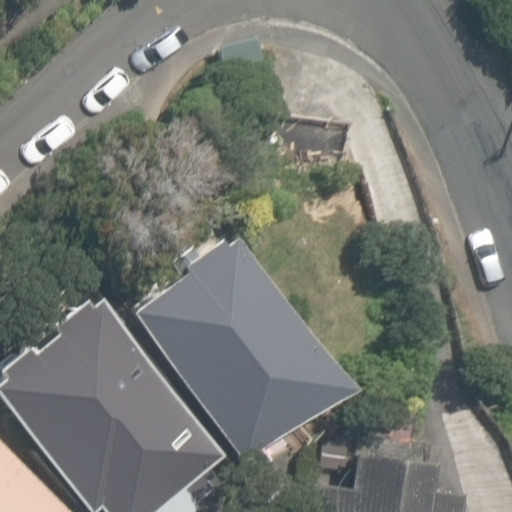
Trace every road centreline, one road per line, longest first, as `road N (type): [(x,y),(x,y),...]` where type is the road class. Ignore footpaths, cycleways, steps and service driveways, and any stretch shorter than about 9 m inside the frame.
road 1 (residential): [(511,259),(479,142),(411,0)]
road 2 (residential): [(186,0),(0,148)]
